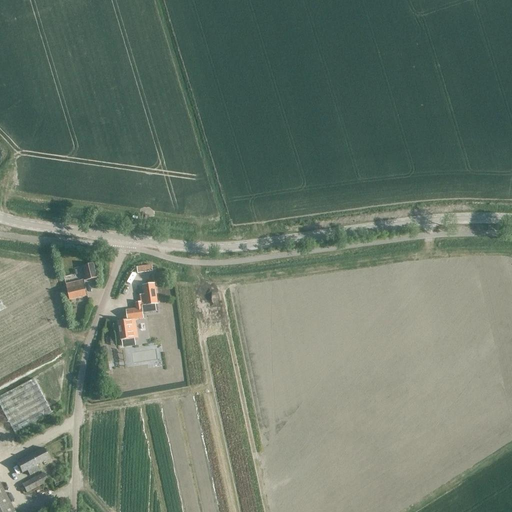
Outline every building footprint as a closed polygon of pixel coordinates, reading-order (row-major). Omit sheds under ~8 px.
[(96,278),(93,263),(82,265),(86,280),(96,278)] [(69,300),(87,296),(84,280),(66,284),(69,300)] [(135,347),(134,339),(138,338),(135,319),(144,317),(143,305),(158,303),(156,283),(144,285),(145,293),(141,293),(142,300),(136,301),(137,307),(126,308),(128,320),(118,321),(122,348),(135,347)] [(0,395),(0,406),(14,432),(51,413),(32,378),(0,395)] [(36,465),(49,458),(43,447),(15,462),(21,473),(27,470),(29,474),(38,469),(36,465)] [(44,473),(22,484),(26,492),(48,481),(44,473)] [(0,511),(14,511),(0,486),(0,511)]
